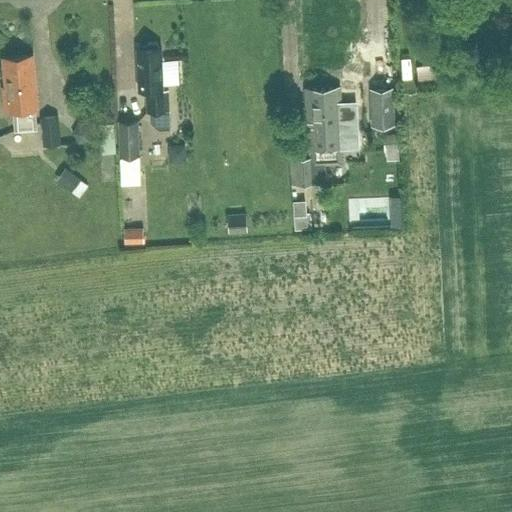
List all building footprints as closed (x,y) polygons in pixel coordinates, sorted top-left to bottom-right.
[(168,107),(167,107),(166,88),(162,88),(160,45),(157,45),(155,40),(147,40),(146,45),(135,45),(137,88),(145,88),(146,108),(156,108),(156,113),(161,120),(168,120),(168,107)] [(178,44),(168,47),(174,65),(184,62),(178,44)] [(370,74),(380,73),(379,52),(369,53),(370,74)] [(13,127),(37,125),(35,108),(36,108),(31,53),(1,56),(4,84),(1,84),(3,109),(11,108),(13,127)] [(436,69),(435,59),(413,60),(414,71),(436,69)] [(324,181),(322,158),(339,157),(338,145),(342,145),(338,85),(304,87),(308,147),(308,156),(312,156),(313,181),(324,181)] [(395,123),(393,86),(369,87),(371,124),(395,123)] [(59,141),(56,114),(40,115),(43,142),(59,141)] [(119,152),(138,152),(137,118),(118,118),(119,152)] [(115,151),(113,121),(97,122),(99,152),(115,151)] [(71,132),(77,142),(89,142),(95,131),(88,122),(77,122),(71,132)] [(313,181),(312,156),(308,156),(293,156),(294,184),(313,183),(313,181)] [(55,179),(71,191),(81,178),(65,166),(55,179)] [(400,196),(391,196),(392,223),(401,223),(400,196)] [(245,211),(226,213),(228,232),(247,231),(245,211)] [(124,242),(144,242),(143,226),(123,226),(124,242)]
